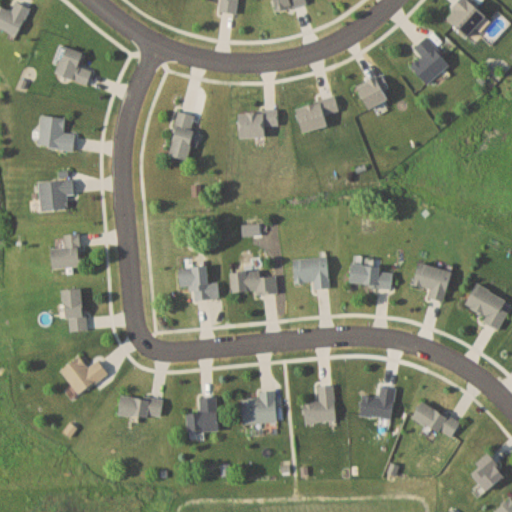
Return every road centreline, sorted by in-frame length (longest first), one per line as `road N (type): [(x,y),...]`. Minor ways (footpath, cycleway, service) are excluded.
road 1 (residential): [(178,349),(354,337),(418,345),(511,408)]
road 2 (residential): [(398,0),(330,49),(258,65),(202,61),(154,45),(91,0)]
road 3 (residential): [(154,45),(121,160),(128,273),(144,340),(178,349)]
